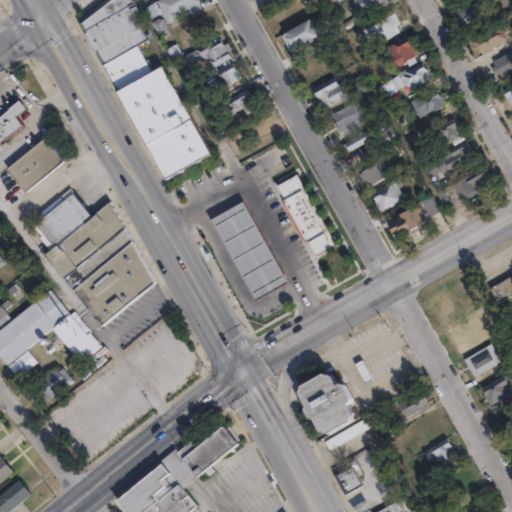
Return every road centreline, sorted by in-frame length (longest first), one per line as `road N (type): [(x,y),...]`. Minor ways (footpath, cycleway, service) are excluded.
road 1 (residential): [(236,0),(511,491)]
road 2 (tertiary): [(511,216),(305,334)]
road 3 (secondary): [(70,511),(240,371)]
road 4 (primary): [(240,371),(148,208)]
road 5 (residential): [(511,157),(420,0)]
road 6 (residential): [(101,511),(0,386)]
road 7 (primary): [(106,135),(40,18)]
